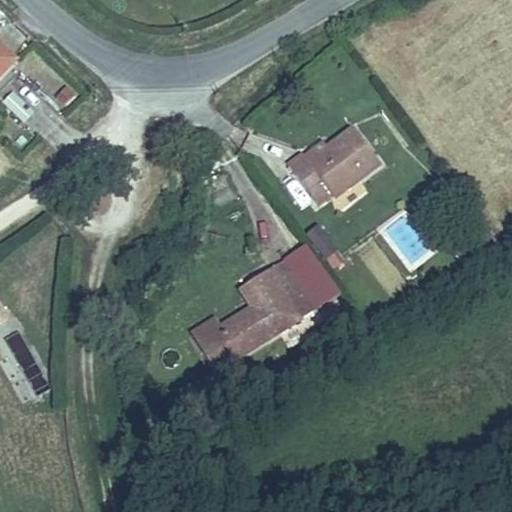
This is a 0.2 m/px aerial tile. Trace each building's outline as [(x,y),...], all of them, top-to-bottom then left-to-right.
[(0,74),(13,61),(0,48),(0,74)] [(6,99),(14,121),(29,115),(20,93),(6,99)] [(307,161),(303,156),(290,163),(314,200),(329,190),(335,195),(380,165),(357,129),(329,147),(307,161)] [(325,141),(303,156),(307,161),(329,147),(325,141)] [(255,223),(260,236),(278,229),(265,194),(220,211),(228,233),(255,223)] [(331,269),(344,259),(318,224),(305,234),(331,269)] [(281,279),(296,269),(290,260),(273,270),(281,279)] [(322,307),(296,269),(281,279),(273,270),(254,282),(265,303),(255,308),(222,329),(225,335),(200,352),(215,375),(322,307)] [(265,303),(254,282),(243,289),(255,308),(265,303)] [(0,301),(0,320),(9,317),(1,301),(0,301)] [(189,336),(200,352),(225,335),(222,329),(216,320),(189,336)] [(0,341),(0,359),(20,402),(48,389),(21,332),(0,341)]
